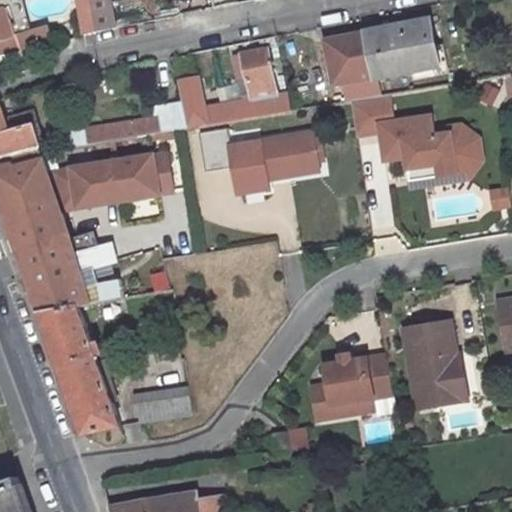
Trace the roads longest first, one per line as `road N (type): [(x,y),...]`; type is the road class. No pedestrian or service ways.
road 1 (residential): [(65,473),(215,436),(320,294),(511,251)]
road 2 (residential): [(366,0),(184,36),(0,92)]
road 3 (tertiary): [(0,299),(65,473)]
